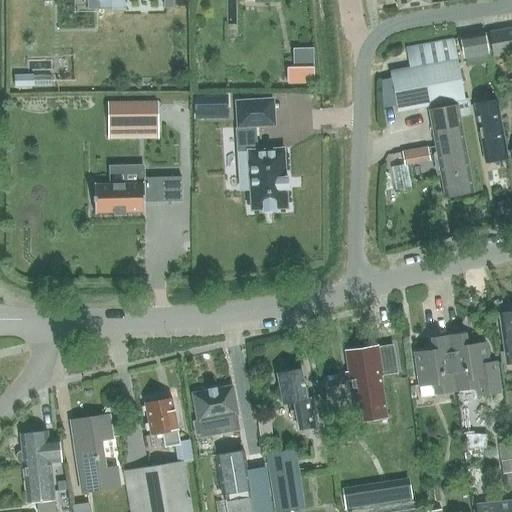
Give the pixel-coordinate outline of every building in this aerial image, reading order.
[(98,0),(99,10),(124,10),(124,0),(164,0),(164,8),(165,8),(165,0),(98,0)] [(397,0),(399,11),(430,6),(429,0),(397,0)] [(511,52),(511,29),(489,33),(493,56),(511,52)] [(461,37),(464,57),(487,53),(484,34),(461,37)] [(465,101),(457,61),(454,40),(408,48),(412,69),(391,73),(398,113),(457,103),(465,101)] [(296,67),(288,67),(288,83),(316,83),(316,67),(296,67)] [(212,97),(194,98),(195,111),(213,110),(212,97)] [(158,101),(108,102),(108,126),(158,125),(158,101)] [(237,127),(251,127),(250,101),(235,102),(237,127)] [(469,101),(465,101),(457,103),(457,107),(430,112),(446,199),(473,194),(460,119),(472,117),(469,101)] [(485,164),(508,160),(497,101),(474,105),(485,164)] [(247,151),(251,211),(263,210),(263,212),(276,212),(276,209),(288,209),(286,190),(289,190),(288,177),(286,177),(284,149),(247,151)] [(166,178),(167,202),(182,202),(182,177),(166,178)] [(144,182),(94,183),(95,213),(114,213),(114,215),(126,215),(126,213),(145,213),(144,182)] [(511,313),(499,315),(504,351),(499,352),(501,365),(506,364),(506,365),(511,364),(511,313)] [(466,335),(449,338),(456,392),(475,389),(476,397),(502,393),(498,361),(489,362),(486,345),(468,348),(466,335)] [(456,392),(449,338),(432,340),(434,353),(416,355),(420,388),(434,386),(435,395),(456,392)] [(359,425),(387,420),(380,378),(383,377),(378,348),(346,353),(349,373),(347,373),(348,382),(352,382),(359,425)] [(277,374),(283,405),(291,403),(293,411),(291,412),(293,421),(294,421),(296,431),(316,427),(310,398),(307,399),(301,369),(277,374)] [(209,421),(238,416),(233,388),(194,395),(199,423),(195,424),(198,443),(212,441),(209,421)] [(165,449),(181,446),(173,399),(146,404),(152,437),(163,435),(165,449)] [(83,494),(119,488),(116,469),(104,471),(99,441),(111,439),(108,417),(73,422),(83,494)] [(20,434),(24,468),(51,465),(48,431),(20,434)] [(511,459),(508,439),(496,440),(499,460),(511,459)] [(254,511),(251,490),(267,487),(260,448),(243,451),(216,455),(221,488),(213,489),(216,511),(254,511)] [(274,504),(304,500),(296,450),(266,454),(274,504)] [(502,488),(511,486),(511,468),(511,459),(499,460),(502,488)] [(192,511),(184,463),(137,471),(123,474),(129,511),(192,511)] [(53,476),(51,465),(24,468),(28,502),(37,501),(38,511),(56,511),(54,493),(58,493),(59,499),(67,498),(67,492),(68,492),(66,474),(53,476)]
